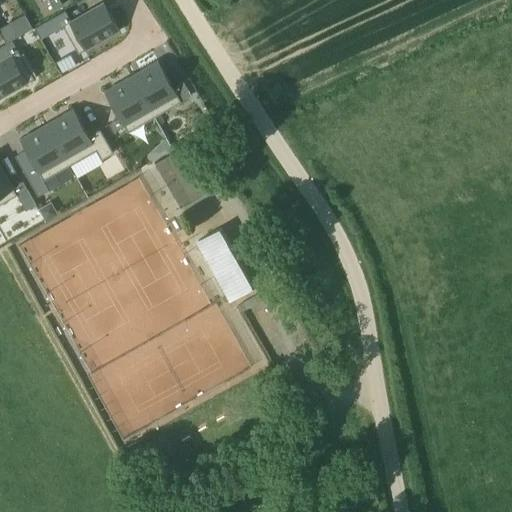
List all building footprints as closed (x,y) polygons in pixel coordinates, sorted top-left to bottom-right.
[(41,0),(42,2),(46,0),(49,0),(55,9),(63,5),(60,0),(41,0)] [(65,10),(34,28),(41,39),(63,26),(79,53),(85,50),(120,30),(104,2),(71,21),(65,10)] [(0,61),(0,98),(28,82),(34,78),(12,40),(4,45),(10,56),(0,61)] [(158,60),(131,76),(155,117),(181,101),(178,95),(188,89),(184,81),(173,87),(158,60)] [(131,76),(104,91),(119,118),(109,124),(114,132),(124,126),(128,132),(155,117),(131,76)] [(178,95),(181,101),(192,96),(188,89),(178,95)] [(74,109),(47,124),(70,165),(96,150),(101,160),(114,153),(100,129),(89,135),(74,109)] [(47,124),(20,139),(26,150),(35,166),(24,172),(38,196),(49,190),(44,180),(70,165),(47,124)] [(0,164),(0,204),(17,195),(26,211),(37,204),(28,189),(23,181),(13,187),(0,164)] [(58,214),(51,202),(39,208),(46,221),(58,214)] [(230,299),(253,287),(220,228),(197,241),(230,299)]
